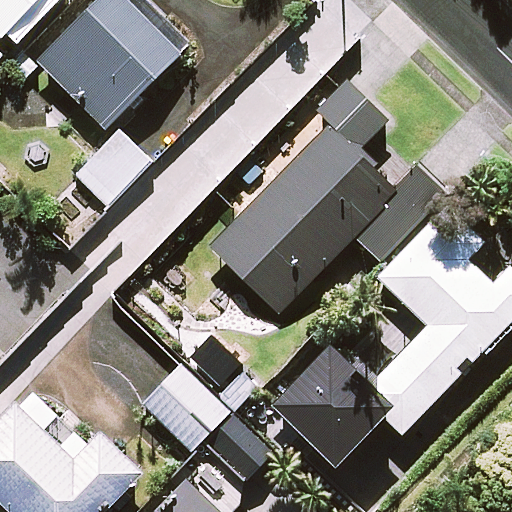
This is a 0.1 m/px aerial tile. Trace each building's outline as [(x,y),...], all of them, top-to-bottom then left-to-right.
[(0,0),(0,2),(21,23),(15,29),(31,45),(62,14),(47,0),(0,0)] [(185,53),(133,0),(103,0),(40,62),(106,129),(185,53)] [(391,122),(350,82),(320,112),(334,126),(214,246),(281,313),(357,237),(382,262),(447,197),(416,166),(410,171),(376,137),(391,122)] [(151,162),(120,133),(79,177),(109,206),(151,162)] [(0,206),(8,198),(0,190),(0,206)] [(511,324),(511,268),(451,209),(382,280),(431,327),(374,386),(343,356),(296,404),(348,455),(386,416),(405,434),(511,324)] [(255,366),(223,333),(198,357),(230,390),(255,366)] [(232,413),(185,366),(146,405),(193,452),(232,413)] [(88,445),(33,390),(0,423),(0,498),(14,511),(106,511),(143,475),(100,433),(88,445)] [(247,482),(274,454),(236,417),(209,445),(247,482)] [(222,511),(191,481),(159,511),(222,511)]
